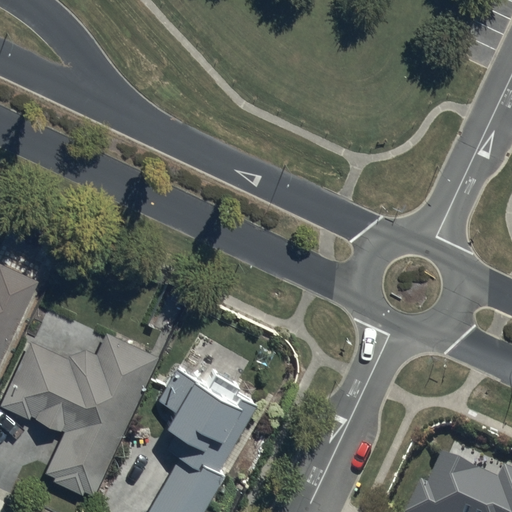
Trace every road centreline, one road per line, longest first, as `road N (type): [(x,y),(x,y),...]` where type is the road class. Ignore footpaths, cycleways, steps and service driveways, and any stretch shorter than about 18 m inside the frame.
road 1 (tertiary): [(0,61),(390,246)]
road 2 (tertiary): [(369,291),(0,119)]
road 3 (residential): [(308,511),(394,324)]
road 4 (residential): [(511,76),(432,246)]
